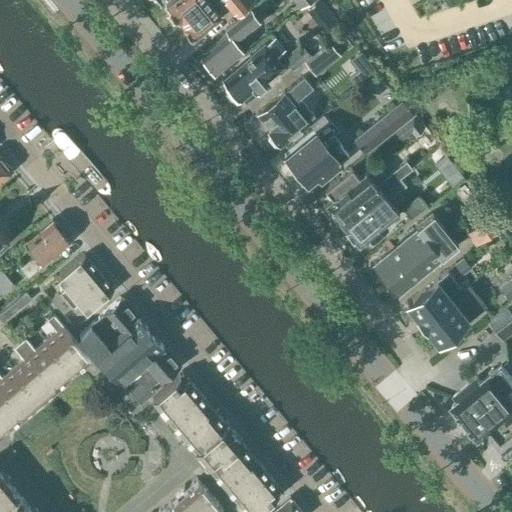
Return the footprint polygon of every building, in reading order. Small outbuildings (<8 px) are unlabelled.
[(227,2),(237,14),(254,0),(217,0),(212,4),(208,0),(171,0),(166,5),(167,6),(166,12),(172,20),(178,20),(192,37),(220,14),(217,10),(227,2)] [(293,0),(300,8),(310,0),(293,0)] [(229,31),(201,53),(216,71),(244,49),(237,41),(261,20),(251,8),(227,28),(229,31)] [(232,79),(229,81),(228,86),(234,95),(240,96),(251,86),(253,87),(259,88),(265,82),(266,77),(281,64),(274,56),(284,48),(274,36),(228,74),(232,79)] [(314,75),(339,55),(329,42),(304,62),(314,75)] [(292,70),(310,54),(301,43),(282,58),(292,70)] [(15,63),(0,75),(0,83),(60,156),(78,141),(15,63)] [(279,141),(280,143),(314,116),(303,103),(312,96),(307,90),(312,87),(302,75),(257,112),(270,129),(269,136),(274,142),(279,141)] [(404,120),(413,113),(402,101),(355,139),(365,152),(404,120)] [(413,113),(404,120),(415,134),(424,126),(413,113)] [(315,129),(284,154),(306,180),(315,172),(319,177),(348,153),(334,136),(327,142),(318,131),(317,132),(315,129)] [(0,178),(12,169),(0,155),(0,178)] [(332,197),(325,203),(341,222),(410,168),(405,161),(385,177),(380,171),(370,178),(364,171),(357,176),(350,168),(325,189),(332,197)] [(410,168),(341,222),(358,243),(398,212),(392,204),(401,197),(396,191),(416,175),(410,168)] [(426,204),(419,196),(402,211),(408,219),(426,204)] [(475,244),(503,221),(493,209),(465,232),(475,244)] [(374,262),(398,291),(457,242),(432,211),(415,226),(416,227),(374,262)] [(53,220),(52,219),(24,240),(34,252),(20,264),(27,273),(69,240),(60,228),(61,226),(55,220),(53,220)] [(0,244),(8,237),(0,228),(0,244)] [(49,298),(57,306),(64,299),(98,271),(84,254),(56,275),(64,285),(49,298)] [(463,256),(455,263),(462,271),(470,264),(463,256)] [(0,292),(13,281),(0,265),(0,292)] [(447,269),(406,302),(422,321),(452,296),(449,292),(455,288),(459,284),(453,278),(447,269)] [(64,299),(57,306),(62,313),(77,300),(85,309),(113,288),(98,271),(64,299)] [(511,298),(511,275),(498,287),(509,300),(511,298)] [(452,296),(422,321),(437,340),(477,307),(484,302),(468,283),(458,291),(452,296)] [(10,299),(17,307),(32,294),(25,286),(10,299)] [(179,364),(136,315),(120,296),(87,323),(79,331),(94,349),(123,383),(132,391),(140,401),(156,388),(152,383),(160,376),(161,378),(179,364)] [(10,299),(0,307),(0,317),(2,320),(17,307),(10,299)] [(511,300),(488,321),(503,339),(511,331),(511,300)] [(47,338),(72,369),(89,354),(54,313),(48,318),(57,330),(47,338)] [(20,341),(55,383),(72,369),(47,338),(36,348),(25,336),(20,341)] [(13,367),(39,397),(55,383),(20,341),(14,346),(24,357),(13,367)] [(457,399),(450,405),(478,439),(501,420),(506,426),(511,420),(511,397),(507,392),(511,388),(511,375),(502,364),(482,380),(478,375),(454,395),(457,399)] [(0,384),(22,411),(39,397),(13,367),(3,376),(0,372),(0,384)] [(183,371),(153,397),(167,414),(197,388),(183,371)] [(0,418),(5,425),(22,411),(0,384),(0,418)] [(211,405),(197,388),(167,414),(181,431),(211,405)] [(181,431),(195,448),(226,422),(211,405),(181,431)] [(230,427),(226,422),(195,448),(200,454),(248,511),(254,511),(282,488),(239,437),(230,427)] [(0,511),(20,495),(0,470),(0,511)] [(163,506),(168,511),(219,511),(223,508),(197,477),(163,506)] [(0,511),(34,511),(20,495),(0,511)] [(302,511),(289,496),(267,511),(302,511)]
